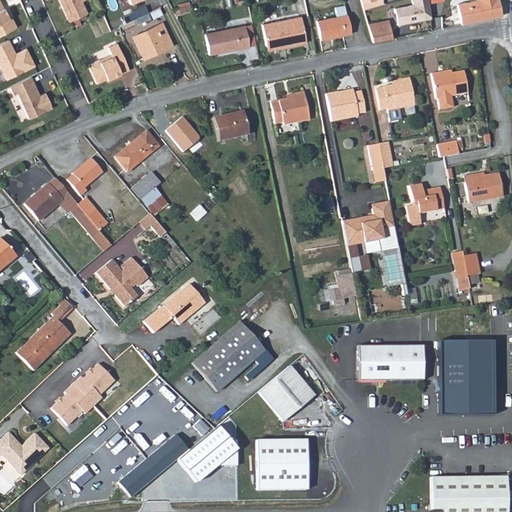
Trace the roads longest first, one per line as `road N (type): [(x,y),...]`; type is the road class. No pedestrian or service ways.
road 1 (residential): [(511,26),(245,78),(88,123)]
road 2 (residential): [(367,511),(364,484),(379,450),(334,384)]
road 3 (residential): [(88,123),(31,0)]
